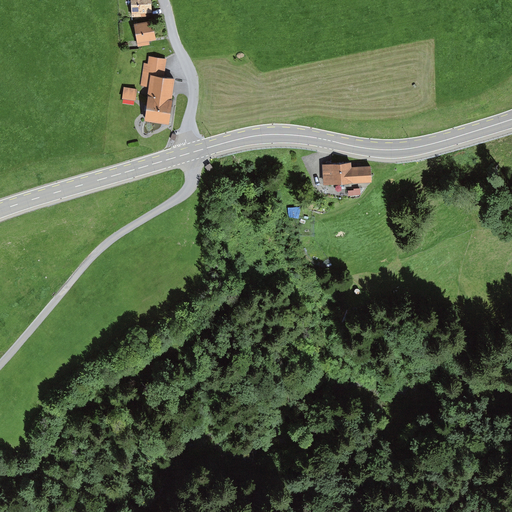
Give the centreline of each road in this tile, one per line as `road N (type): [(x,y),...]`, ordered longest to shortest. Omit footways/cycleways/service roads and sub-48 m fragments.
road 1 (track): [(189,153),(187,190),(107,241),(0,363)]
road 2 (secondary): [(511,119),(404,149),(260,135)]
road 3 (secondary): [(0,211),(189,153)]
road 4 (unclassified): [(189,153),(193,80),(163,0)]
